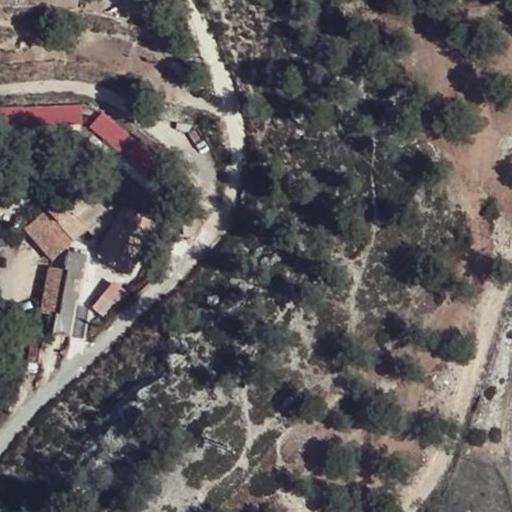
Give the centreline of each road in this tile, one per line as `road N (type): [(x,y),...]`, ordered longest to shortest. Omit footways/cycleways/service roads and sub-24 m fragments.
road 1 (track): [(0,90),(75,84),(180,130),(216,184),(226,242),(0,455)]
road 2 (track): [(511,275),(503,281),(447,453),(410,511)]
